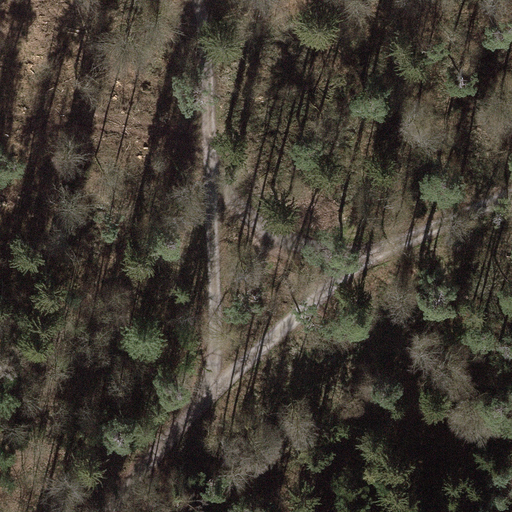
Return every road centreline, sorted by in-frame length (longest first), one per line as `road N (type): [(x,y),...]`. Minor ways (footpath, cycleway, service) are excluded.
road 1 (track): [(198,0),(219,190),(216,297),(225,379)]
road 2 (track): [(511,192),(361,254),(225,379)]
road 3 (track): [(225,379),(111,511)]
road 4 (track): [(219,190),(278,237),(361,254)]
